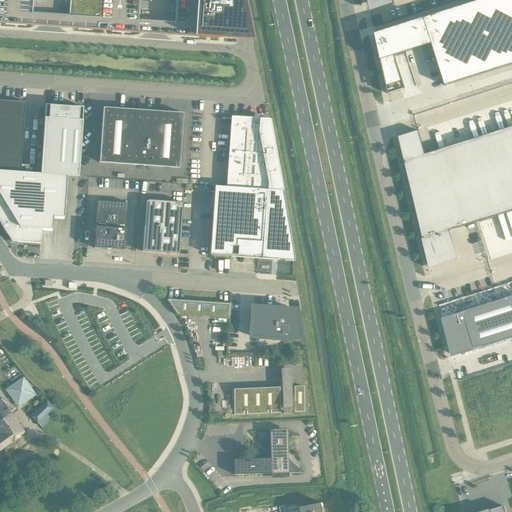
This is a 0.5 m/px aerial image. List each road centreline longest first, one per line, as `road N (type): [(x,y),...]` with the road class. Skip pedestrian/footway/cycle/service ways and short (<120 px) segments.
road 1 (unclassified): [(0,80),(236,97),(250,78),(244,53),(225,48),(0,33)]
road 2 (unclassified): [(511,460),(481,470),(453,449),(347,0)]
road 3 (primary): [(410,511),(302,0)]
road 4 (primary): [(281,0),(388,511)]
road 5 (unclassified): [(134,277),(181,338),(196,400),(176,461),(152,488),(110,511)]
road 6 (unclassified): [(134,277),(288,287)]
road 7 (unknown): [(134,277),(126,187),(90,185),(86,205)]
road 8 (unclassified): [(0,251),(17,268),(134,277)]
